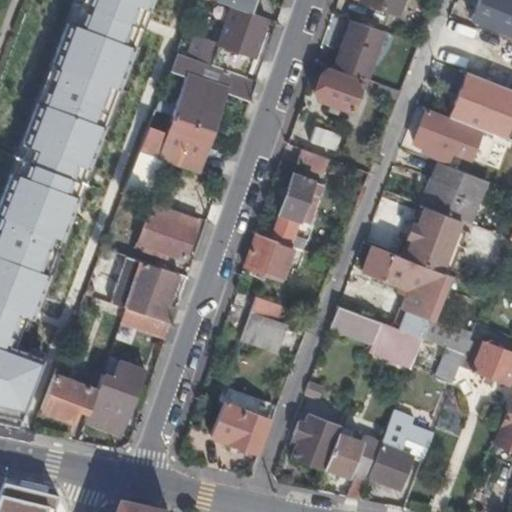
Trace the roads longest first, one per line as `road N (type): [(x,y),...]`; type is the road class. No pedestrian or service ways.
road 1 (residential): [(141,482),(308,0)]
road 2 (unknown): [(16,457),(159,69)]
road 3 (tertiary): [(265,511),(141,482)]
